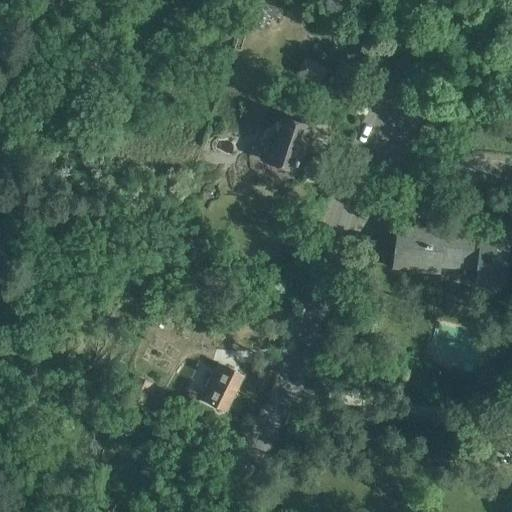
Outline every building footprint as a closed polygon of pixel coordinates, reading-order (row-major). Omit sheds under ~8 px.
[(295,74),(317,85),(325,69),(303,58),(295,74)] [(263,159),(295,169),(300,153),(305,155),(305,154),(313,156),(316,146),(308,144),(310,138),(306,136),(310,125),(283,116),(274,141),(270,139),(263,159)] [(476,282),(504,286),(511,227),(485,224),(484,229),(430,223),(429,229),(401,226),(396,265),(442,270),(443,267),(477,270),(476,282)] [(203,396),(227,408),(243,374),(224,364),(218,376),(213,374),(203,396)] [(126,398),(143,406),(153,384),(136,376),(126,398)]
